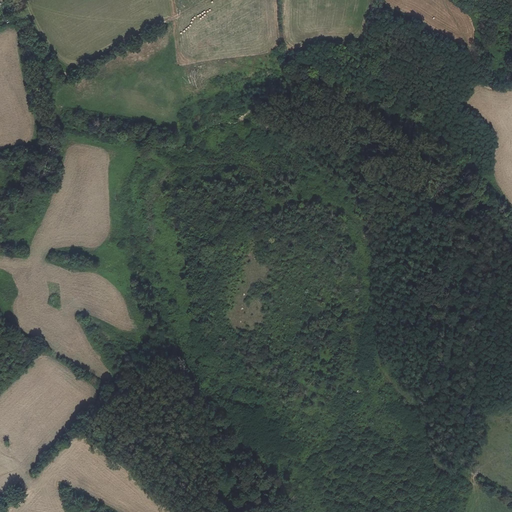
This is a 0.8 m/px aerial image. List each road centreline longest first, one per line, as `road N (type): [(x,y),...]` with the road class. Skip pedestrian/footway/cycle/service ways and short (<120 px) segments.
road 1 (track): [(206,0),(67,74),(30,29),(21,0)]
road 2 (track): [(511,91),(478,83),(445,0)]
